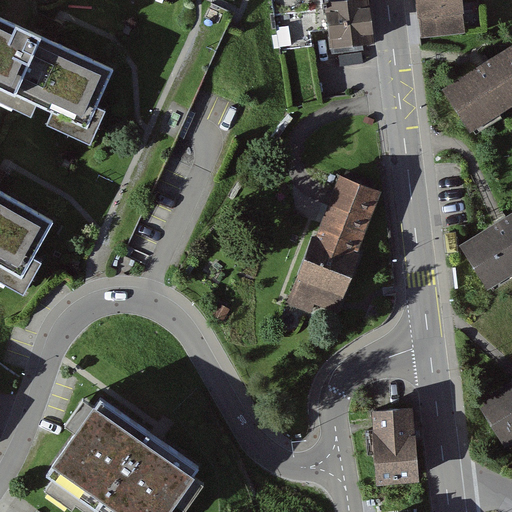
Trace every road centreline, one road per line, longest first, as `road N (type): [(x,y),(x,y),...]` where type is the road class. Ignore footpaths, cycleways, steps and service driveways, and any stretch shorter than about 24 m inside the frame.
road 1 (residential): [(332,466),(288,466),(270,456),(175,321),(149,304),(121,301),(96,305),(62,334),(0,483)]
road 2 (tertiary): [(386,0),(429,347)]
road 3 (residential): [(429,347),(348,376),(334,416),(332,466)]
road 4 (tertiary): [(429,347),(448,490)]
